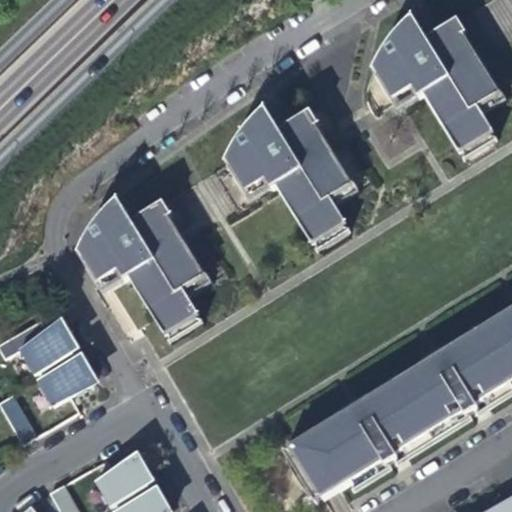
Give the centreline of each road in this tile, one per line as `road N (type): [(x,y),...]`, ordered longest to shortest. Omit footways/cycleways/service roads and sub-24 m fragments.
road 1 (residential): [(209,511),(145,404),(0,493)]
road 2 (trunk): [(0,154),(164,0)]
road 3 (trunk): [(0,117),(120,0)]
road 4 (residential): [(511,439),(389,511)]
